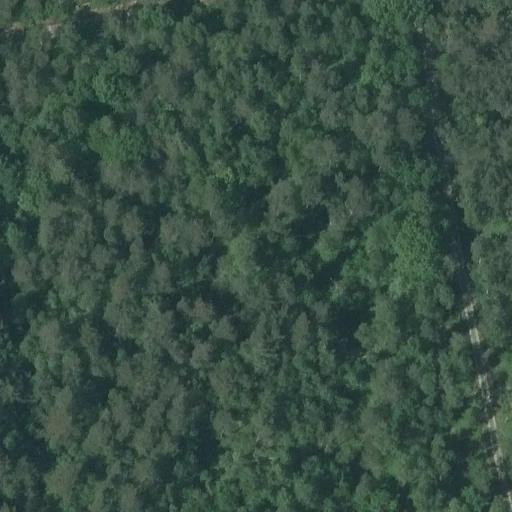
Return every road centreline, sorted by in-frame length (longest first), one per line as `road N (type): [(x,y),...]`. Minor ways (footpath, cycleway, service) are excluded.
road 1 (track): [(507,511),(420,0)]
road 2 (track): [(0,42),(203,0)]
